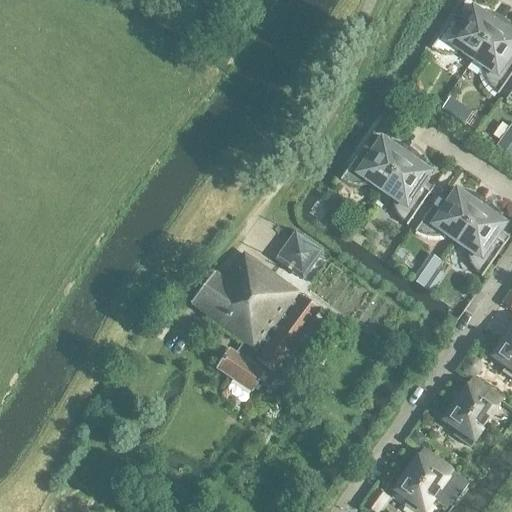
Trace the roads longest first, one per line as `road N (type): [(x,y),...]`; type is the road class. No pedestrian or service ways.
road 1 (residential): [(345,511),(511,278)]
road 2 (residential): [(171,88),(46,0)]
road 3 (residential): [(511,187),(407,116)]
